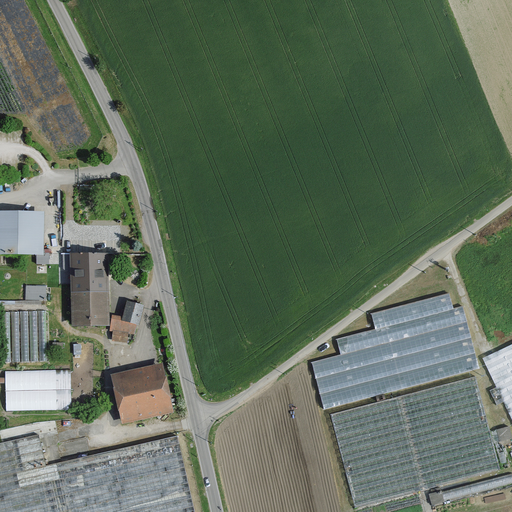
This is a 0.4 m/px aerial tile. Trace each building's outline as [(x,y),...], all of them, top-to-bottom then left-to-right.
[(0,253),(44,255),(44,252),(45,212),(16,211),(0,211),(0,253)] [(73,254),(74,325),(109,324),(108,254),(73,254)] [(24,300),(25,283),(1,283),(1,300),(24,300)] [(47,286),(27,286),(26,300),(47,300),(47,286)] [(145,306),(128,302),(124,318),(123,321),(137,325),(140,325),(145,306)] [(13,310),(14,360),(49,360),(49,310),(13,310)] [(114,316),(111,330),(115,331),(129,333),(134,334),(137,325),(123,321),(124,318),(114,316)] [(128,341),(129,333),(115,331),(114,339),(128,341)] [(511,343),(483,357),(497,386),(490,389),(497,404),(504,401),(511,418),(511,343)] [(123,415),(124,422),(173,411),(163,365),(114,376),(123,415)] [(8,409),(74,408),(74,369),(8,369),(8,409)] [(330,413),(355,508),(500,469),(475,375),(330,413)] [(0,511),(195,511),(177,434),(45,464),(39,435),(3,443),(0,443),(0,511)]
